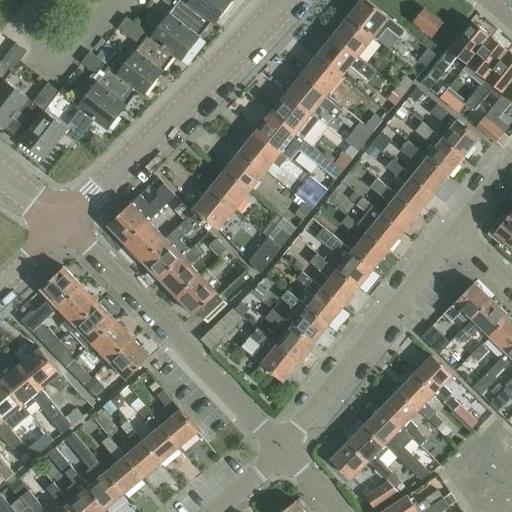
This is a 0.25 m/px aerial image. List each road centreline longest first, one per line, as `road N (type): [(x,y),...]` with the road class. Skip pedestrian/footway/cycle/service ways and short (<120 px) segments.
road 1 (residential): [(64,223),(284,455)]
road 2 (residential): [(64,223),(289,0)]
road 3 (residential): [(284,455),(459,238)]
road 4 (residential): [(43,0),(29,19),(35,40),(56,54),(74,51),(114,0)]
